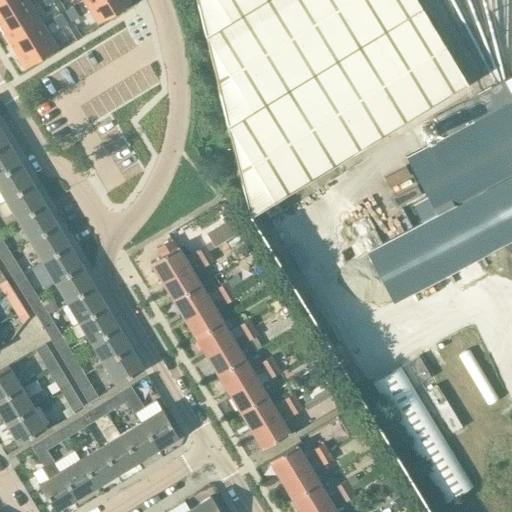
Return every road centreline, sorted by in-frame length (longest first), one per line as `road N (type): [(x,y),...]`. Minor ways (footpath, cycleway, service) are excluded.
road 1 (residential): [(111,235),(155,191),(173,143),(173,53),(151,0)]
road 2 (residential): [(212,449),(109,277),(111,235)]
road 3 (residential): [(111,235),(75,177),(43,161),(0,92)]
